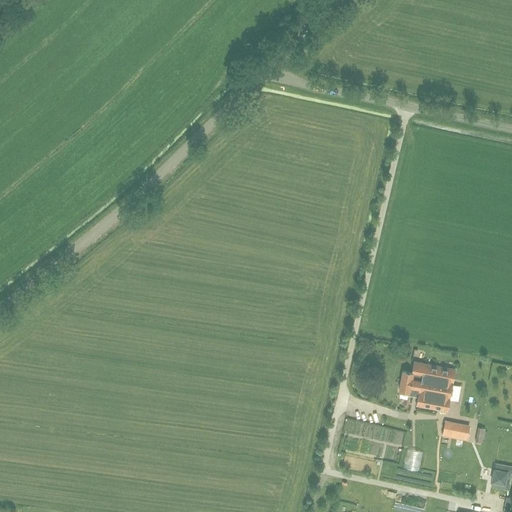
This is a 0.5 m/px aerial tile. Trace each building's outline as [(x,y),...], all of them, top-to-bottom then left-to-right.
[(409,392),(418,393),(424,363),(414,361),(412,373),(403,371),(399,390),(409,392)] [(455,369),(424,363),(418,393),(417,397),(418,397),(416,405),(447,411),(455,369)] [(469,427),(445,422),(442,435),(467,440),(469,427)] [(348,423),(344,450),(386,457),(387,455),(395,456),(399,431),(348,423)] [(485,439),(486,425),(480,424),(478,438),(485,439)] [(511,467),(495,464),(491,486),(508,489),(511,467)]
